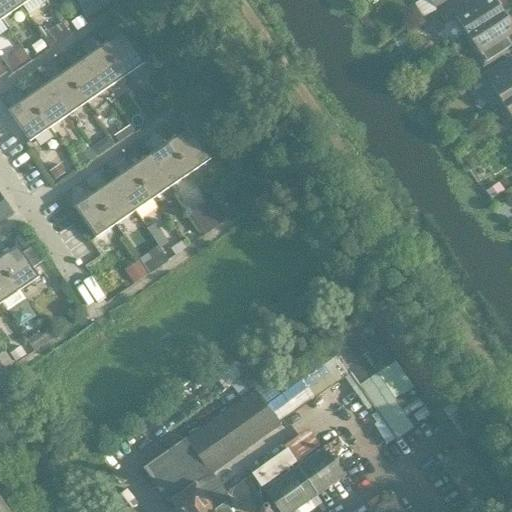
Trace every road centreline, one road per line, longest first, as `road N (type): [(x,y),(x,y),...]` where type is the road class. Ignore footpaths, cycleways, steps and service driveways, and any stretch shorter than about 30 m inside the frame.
road 1 (residential): [(90,300),(0,171)]
road 2 (unknown): [(418,511),(343,397)]
